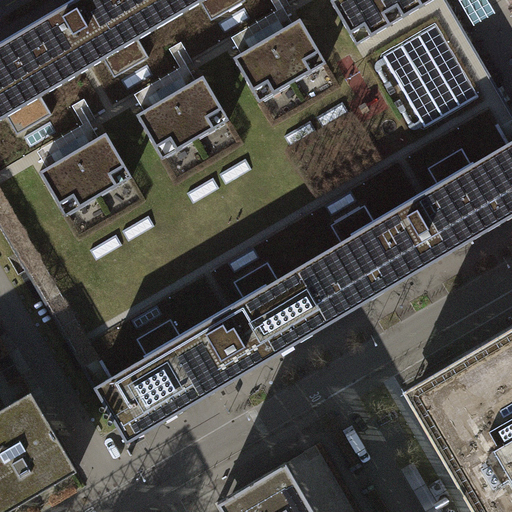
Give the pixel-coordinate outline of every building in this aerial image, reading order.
[(194,401),(511,214),(511,119),(442,0),(74,0),(0,43),(0,227),(94,387),(118,428),(126,441),(194,401)] [(488,0),(459,0),(474,24),(495,11),(488,0)] [(511,329),(405,392),(472,508),(511,484),(511,329)] [(5,404),(0,406),(0,511),(2,511),(73,471),(26,391),(5,404)] [(213,502),(218,511),(310,511),(282,462),(213,502)] [(511,511),(511,484),(472,508),(474,511),(511,511)]
